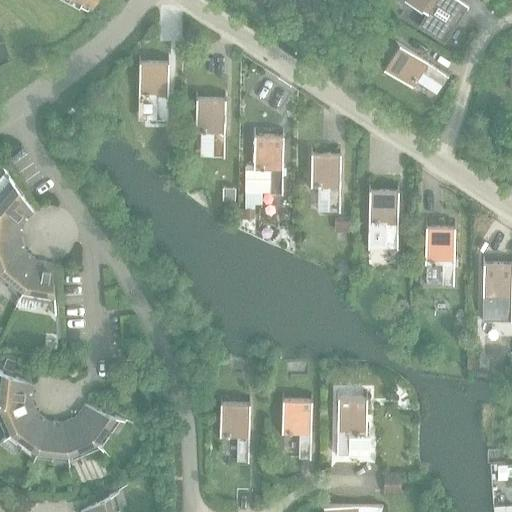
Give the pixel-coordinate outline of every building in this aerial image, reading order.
[(460,0),(405,0),(428,14),(419,27),(439,40),(457,12),(461,15),(468,5),(460,0)] [(441,85),(448,75),(399,43),(383,68),(411,86),(421,72),(441,85)] [(155,119),(167,119),(168,61),(138,61),(138,95),(155,95),(155,119)] [(211,156),(223,156),(225,98),(195,97),(194,131),(212,132),(211,156)] [(244,192),(282,193),(283,135),(253,134),(253,168),(244,168),(244,192)] [(327,210),(339,210),(340,152),(310,152),(310,186),(328,186),(327,210)] [(0,190),(0,212),(22,223),(32,211),(10,179),(0,190)] [(221,200),(236,201),(236,186),(222,186),(221,200)] [(367,247),(397,247),(398,189),(368,189),(367,247)] [(0,238),(20,237),(22,223),(0,212),(0,238)] [(454,226),(425,225),(424,263),(426,263),(425,283),(441,283),(453,284),(454,226)] [(0,267),(25,251),(20,237),(0,238),(0,267)] [(0,279),(19,295),(36,260),(25,251),(0,267),(0,279)] [(36,260),(19,295),(54,302),(51,262),(36,260)] [(511,263),(482,262),(482,300),(481,320),(499,320),(511,321),(511,263)] [(56,335),(43,333),(41,347),(54,349),(56,335)] [(0,403),(30,398),(32,384),(0,371),(0,403)] [(366,397),(337,396),(336,454),(348,454),(368,454),(369,435),(366,434),(366,397)] [(0,423),(6,436),(36,412),(30,398),(0,403),(0,423)] [(298,457),(310,457),(311,399),(282,399),(281,433),(298,433),(298,457)] [(236,460),(248,460),(249,402),(219,402),(219,436),(236,436),(236,460)] [(75,416),(100,446),(120,418),(84,404),(75,416)] [(33,457),(48,420),(36,412),(6,436),(33,457)] [(68,460),(100,446),(75,416),(62,422),(68,460)] [(68,460),(62,422),(48,420),(33,457),(68,460)] [(383,493),(399,493),(400,471),(384,470),(383,493)] [(80,511),(119,511),(114,492),(80,511)]
